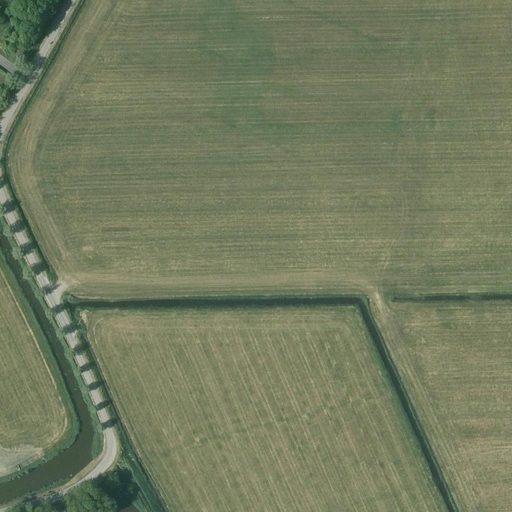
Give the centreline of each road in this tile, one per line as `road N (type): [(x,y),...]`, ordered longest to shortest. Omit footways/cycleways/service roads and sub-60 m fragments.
road 1 (unclassified): [(4,511),(73,490),(98,471),(111,445),(95,392),(0,192)]
road 2 (unclassified): [(0,134),(73,0)]
